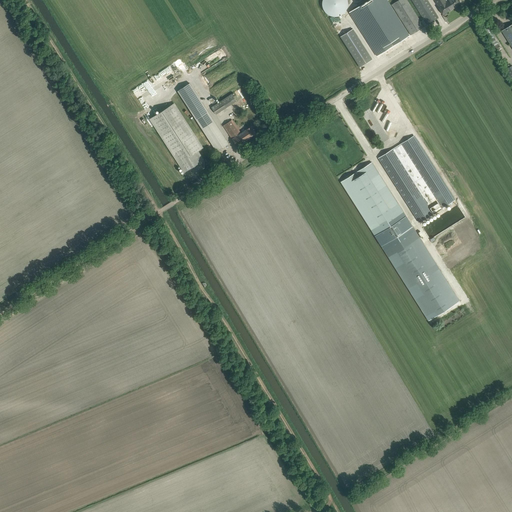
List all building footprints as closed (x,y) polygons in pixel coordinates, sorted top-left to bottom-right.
[(322,0),(322,3),(322,6),(323,8),(324,11),(326,13),(328,14),(330,16),(332,16),(334,16),(337,16),(339,16),(341,15),(345,12),(346,10),(347,9),(348,5),(348,4),(348,2),(347,0),(322,0)] [(386,0),(368,0),(349,12),(377,56),(409,36),(386,0)] [(411,35),(427,24),(424,19),(420,21),(407,0),(398,0),(392,4),(411,35)] [(438,17),(427,0),(411,0),(424,19),(427,24),(438,17)] [(435,0),(439,6),(438,7),(443,14),(459,4),(456,0),(435,0)] [(511,24),(501,31),(511,47),(511,24)] [(341,36),(360,67),(372,59),(353,29),(341,36)] [(207,64),(205,60),(195,65),(199,72),(205,69),(203,66),(207,64)] [(148,89),(155,101),(161,98),(160,96),(166,92),(162,87),(166,85),(159,73),(137,86),(140,91),(143,89),(144,91),(148,89)] [(177,91),(216,152),(228,144),(189,84),(177,91)] [(211,107),(216,114),(236,101),(232,94),(211,107)] [(149,119),(184,173),(204,160),(198,151),(203,147),(174,103),(149,119)] [(223,125),(237,146),(256,134),(251,126),(241,133),(232,120),(223,125)] [(455,200),(414,136),(379,158),(419,222),(455,200)] [(372,162),(340,182),(428,320),(460,301),(372,162)] [(422,227),(430,240),(466,217),(457,204),(422,227)]
